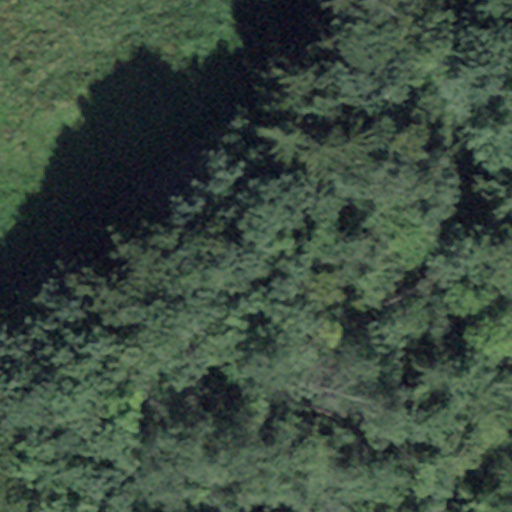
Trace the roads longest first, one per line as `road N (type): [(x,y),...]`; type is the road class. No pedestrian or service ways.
road 1 (track): [(336,511),(398,349),(444,184),(445,62),(431,0)]
road 2 (track): [(511,379),(436,511)]
